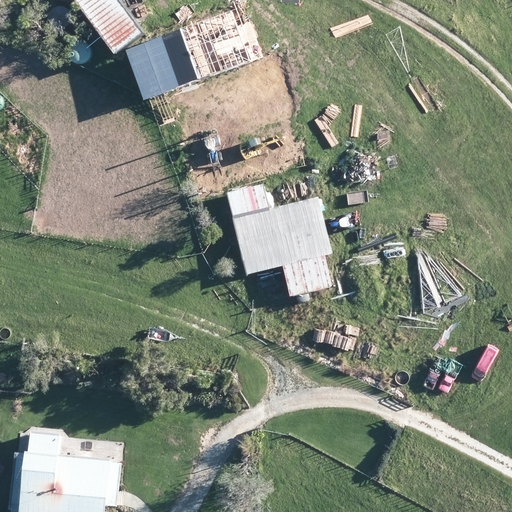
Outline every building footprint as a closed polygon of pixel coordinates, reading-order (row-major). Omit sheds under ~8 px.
[(139,34),(113,0),(73,0),(113,53),(139,34)] [(234,216),(239,236),(314,217),(308,197),(234,216)] [(316,221),(238,244),(248,275),(325,252),(316,221)] [(312,320),(300,344),(338,363),(350,339),(312,320)] [(21,427),(12,511),(106,511),(107,504),(120,505),(124,453),(64,449),(65,430),(21,427)]
